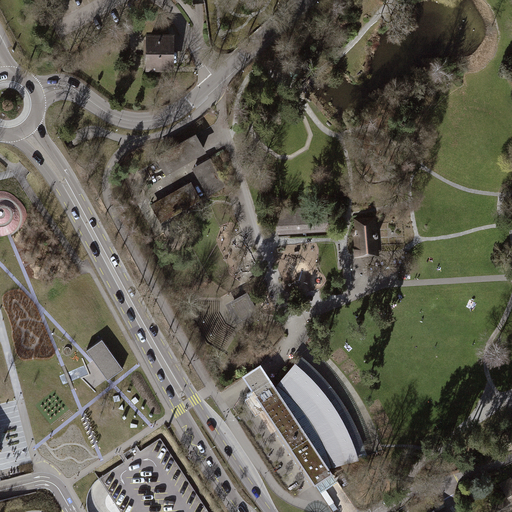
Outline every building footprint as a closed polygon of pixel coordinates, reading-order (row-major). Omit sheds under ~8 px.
[(143,34),(142,71),(173,72),(173,35),(143,34)] [(194,133),(156,154),(165,172),(204,151),(194,133)] [(210,159),(193,168),(207,194),(224,184),(210,159)] [(191,182),(151,204),(161,221),(187,207),(200,199),(191,182)] [(275,226),(275,230),(305,229),(316,229),(326,229),(326,205),(320,205),(274,206),(275,226)] [(375,219),(355,221),(358,251),(378,249),(375,219)] [(245,293),(223,304),(234,324),(255,312),(245,293)] [(87,349),(108,378),(123,367),(102,338),(87,349)] [(257,363),(238,376),(312,486),(330,472),(327,469),(358,460),(347,432),(338,412),(341,404),(336,398),(328,397),(314,381),(293,360),(274,386),(257,363)] [(95,389),(104,382),(97,373),(88,380),(95,389)] [(109,496),(119,511),(209,511),(160,437),(127,459),(125,461),(98,479),(99,481),(102,485),(105,490),(109,496)] [(511,478),(511,477),(510,478),(511,479),(502,484),(501,483),(500,484),(509,496),(495,506),(493,505),(497,511),(505,511),(511,508),(511,478)]
